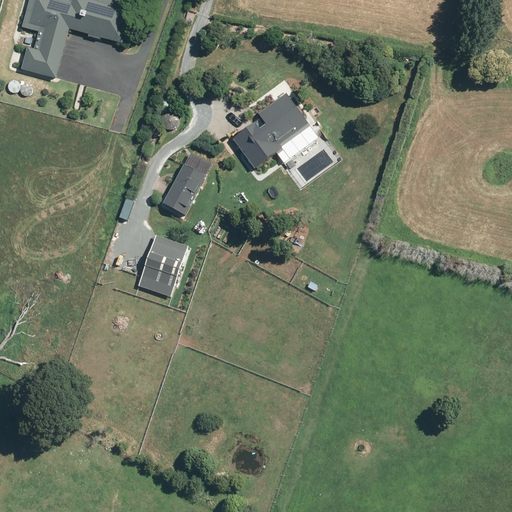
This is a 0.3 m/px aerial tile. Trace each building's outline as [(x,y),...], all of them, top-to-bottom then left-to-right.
[(72,31),(125,45),(135,4),(118,0),(70,0),(70,1),(65,0),(29,0),(22,29),(40,34),(36,51),(30,49),(24,70),(61,79),(72,31)] [(282,147),(311,126),(289,96),(262,116),(265,120),(236,141),(257,171),(285,151),(282,147)] [(188,217),(208,177),(199,173),(202,166),(190,159),(166,206),(188,217)] [(140,254),(149,230),(124,220),(114,244),(140,254)] [(159,278),(131,270),(130,275),(157,283),(159,278)]
